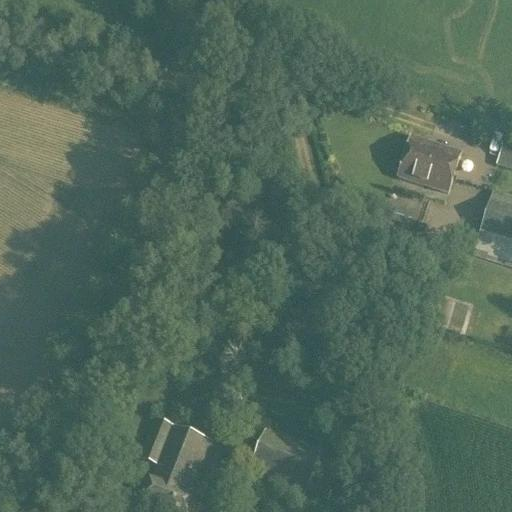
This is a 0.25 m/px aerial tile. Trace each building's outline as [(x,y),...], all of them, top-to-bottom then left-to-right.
[(411,140),(398,180),(447,196),(460,156),(411,140)] [(511,160),(511,141),(505,140),(499,157),(511,160)] [(511,199),(493,194),(472,258),(511,271),(511,199)] [(450,333),(471,339),(479,310),(458,304),(450,333)] [(138,403),(151,368),(131,361),(118,397),(138,403)] [(211,444),(173,429),(156,422),(140,462),(157,468),(152,483),(149,483),(142,501),(170,511),(188,511),(193,500),(190,498),(211,444)] [(308,496),(324,454),(265,432),(249,473),(308,496)]
